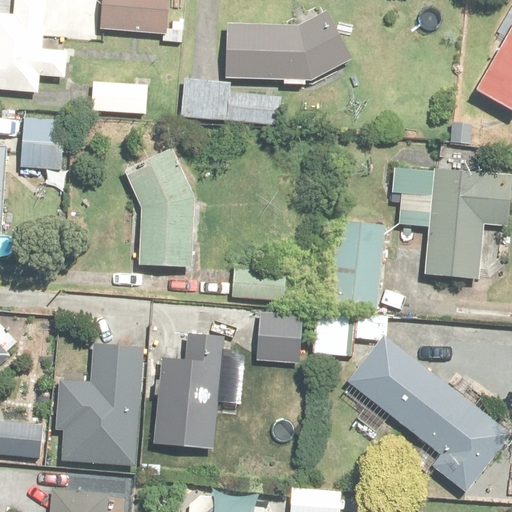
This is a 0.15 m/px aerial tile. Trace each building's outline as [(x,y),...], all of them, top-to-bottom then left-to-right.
[(49,0),(17,0),(15,19),(0,17),(0,92),(38,96),(40,78),(67,81),(69,55),(45,53),(49,0)] [(172,0),(106,0),(104,33),(169,38),(172,0)] [(229,30),(228,83),(309,88),(352,69),(350,36),(329,19),(302,33),(229,30)] [(511,36),(478,94),(511,113),(511,36)] [(231,86),(187,82),(184,120),(279,127),(281,89),(231,86)] [(151,88),(95,85),(93,115),(149,118),(151,88)] [(67,124),(26,122),(23,171),(64,173),(67,124)] [(203,206),(174,147),(126,180),(143,213),(141,268),(196,270),(203,206)] [(511,179),(396,172),(395,196),(403,196),(401,228),(430,230),(426,277),(480,281),(484,228),(511,229),(511,179)] [(387,225),(342,220),(332,305),(377,310),(387,225)] [(286,275),(236,272),(234,300),(284,303),(286,275)] [(388,319),(316,315),(313,369),(352,371),(354,339),(387,341),(388,319)] [(303,319),(262,316),(259,364),(300,367),(303,319)] [(508,434),(388,340),(351,387),(447,462),(438,473),(466,495),(493,460),(489,457),(508,434)] [(0,371),(13,359),(0,344),(0,371)] [(146,353),(97,348),(93,388),(62,385),(58,432),(66,433),(63,463),(135,469),(146,353)] [(217,452),(223,367),(163,363),(157,448),(217,452)] [(44,427),(0,423),(0,457),(42,461),(44,427)] [(342,511),(344,494),(293,491),(292,511),(342,511)] [(110,511),(112,497),(53,494),(52,511),(110,511)] [(259,511),(260,497),(218,497),(217,511),(259,511)]
